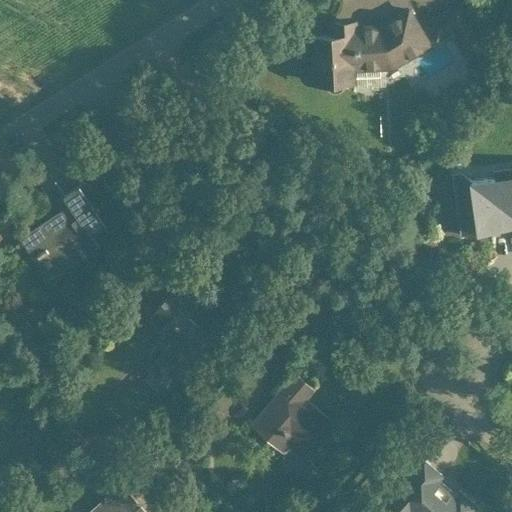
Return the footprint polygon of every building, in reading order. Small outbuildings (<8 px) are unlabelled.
[(439,40),(415,0),(410,0),(385,19),(365,22),(364,14),(341,15),(341,27),(316,29),(317,79),(363,77),(362,68),(396,65),(439,40)] [(45,265),(131,210),(103,165),(65,190),(71,200),(24,231),(45,265)] [(511,174),(473,182),(481,230),(511,225),(511,174)] [(174,381),(220,330),(195,308),(202,300),(180,280),(151,311),(175,333),(151,360),(174,381)] [(318,382),(297,365),(254,418),(289,447),(296,439),(314,454),(343,419),(310,392),(318,382)] [(473,511),(484,501),(429,452),(375,511),(473,511)] [(152,511),(125,475),(74,511),(152,511)]
